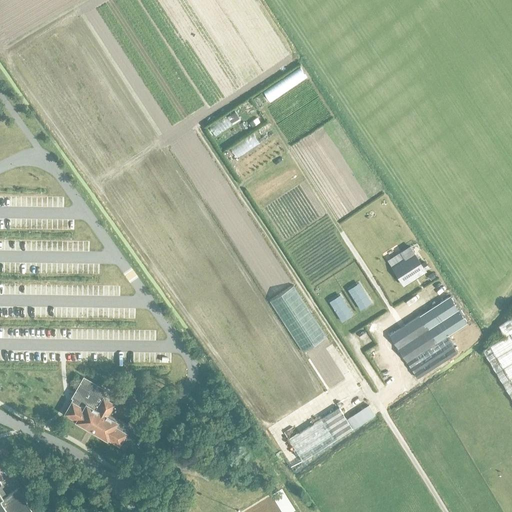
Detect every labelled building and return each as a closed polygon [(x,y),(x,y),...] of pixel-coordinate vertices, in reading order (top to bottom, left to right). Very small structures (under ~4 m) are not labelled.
[(406,258),(393,267),(404,284),(425,271),(410,246),(401,252),(406,258)] [(361,287),(351,293),(361,310),(372,303),(361,287)] [(450,295),(390,335),(407,362),(418,378),(457,352),(447,336),(468,322),(450,295)] [(343,298),(332,305),(342,321),(353,315),(343,298)] [(511,317),(499,325),(505,336),(483,349),(511,397),(511,317)] [(66,411),(65,413),(77,419),(76,421),(89,428),(93,431),(107,438),(108,437),(119,444),(122,440),(130,445),(136,434),(138,431),(144,420),(133,414),(128,424),(109,413),(117,399),(108,393),(109,391),(97,384),(95,383),(84,377),(75,392),(74,394),(75,395),(66,411)] [(369,405),(348,419),(354,428),(375,414),(369,405)] [(303,461),(353,429),(339,407),(289,439),(303,461)] [(0,511),(32,511),(17,489),(17,488),(3,498),(0,493),(0,482),(1,482),(1,481),(0,480),(0,476),(2,475),(0,471),(0,511)]
